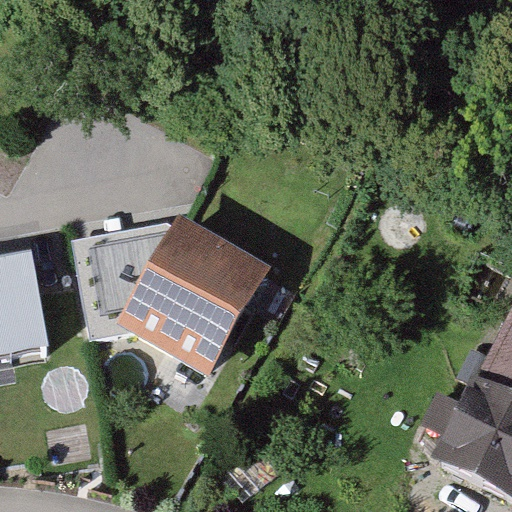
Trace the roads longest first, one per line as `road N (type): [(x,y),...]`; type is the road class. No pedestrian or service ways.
road 1 (residential): [(164,511),(142,498),(0,471)]
road 2 (residential): [(0,225),(121,206)]
